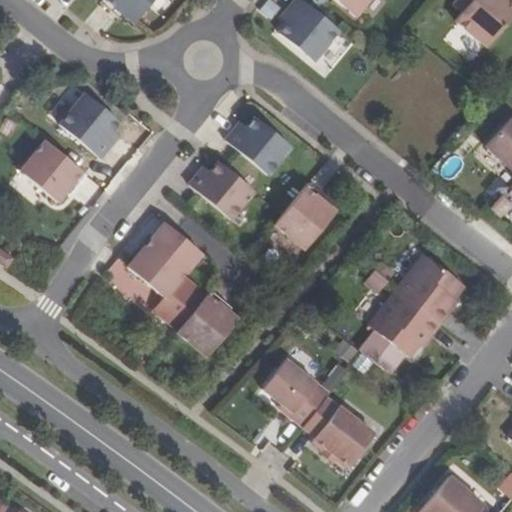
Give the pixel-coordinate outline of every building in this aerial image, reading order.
[(153,0),(101,0),(99,3),(112,13),(115,9),(133,24),(153,0)] [(278,34),(312,63),(338,31),(299,0),(295,0),(287,10),(293,15),(285,25),(278,34)] [(331,0),(354,18),(369,0),(331,0)] [(454,21),(486,48),(511,16),(511,2),(508,0),(455,0),(452,3),(462,11),(454,21)] [(112,13),(111,14),(120,20),(123,17),(115,9),(112,13)] [(279,20),(285,25),(293,15),(287,10),(279,20)] [(118,123),(84,94),(58,126),(99,159),(110,147),(104,142),(111,132),(118,123)] [(290,148),(254,118),(246,128),(242,133),(235,128),(224,141),(267,176),(290,148)] [(511,118),(484,147),(511,171),(511,118)] [(246,128),(239,123),(235,128),(242,133),(246,128)] [(104,142),(110,147),(117,137),(111,132),(104,142)] [(86,176),(44,141),(19,172),(57,203),(65,194),(72,185),(76,188),(86,176)] [(253,192),(217,163),(209,173),(205,178),(198,173),(188,186),(230,221),(253,192)] [(209,173),(202,168),(198,173),(205,178),(209,173)] [(65,194),(69,196),(76,188),(72,185),(65,194)] [(302,252),(333,215),(323,207),(315,199),(318,196),(306,185),(271,227),(302,252)] [(323,207),(327,203),(318,196),(315,199),(323,207)] [(510,204),(500,196),(489,209),(498,218),(510,204)] [(165,299),(203,254),(160,220),(138,246),(142,249),(127,267),(165,299)] [(131,255),(135,257),(142,249),(138,246),(131,255)] [(0,265),(5,269),(12,259),(0,250),(0,265)] [(419,310),(439,325),(448,312),(446,310),(453,301),(463,287),(423,256),(395,292),(419,310)] [(372,273),(385,284),(393,274),(380,264),(372,273)] [(372,273),(364,283),(377,294),(385,284),(372,273)] [(205,358),(237,321),(227,312),(219,306),(222,302),(210,292),(175,333),(205,358)] [(395,292),(367,327),(408,359),(419,345),(426,336),(429,338),(439,325),(419,310),(395,292)] [(448,312),(456,304),(453,301),(446,310),(448,312)] [(227,312),(230,308),(222,302),(219,306),(227,312)] [(422,347),(429,338),(426,336),(419,345),(422,347)] [(288,418),(301,428),(324,398),(327,395),(284,360),(261,390),(280,405),(291,414),(288,418)] [(348,468),(373,435),(337,407),(336,408),(324,398),(301,428),(313,438),(312,440),(324,450),(335,459),(348,468)] [(277,409),(288,418),(291,414),(280,405),(277,409)] [(447,477),(417,511),(483,511),(480,509),(482,506),(447,477)]
